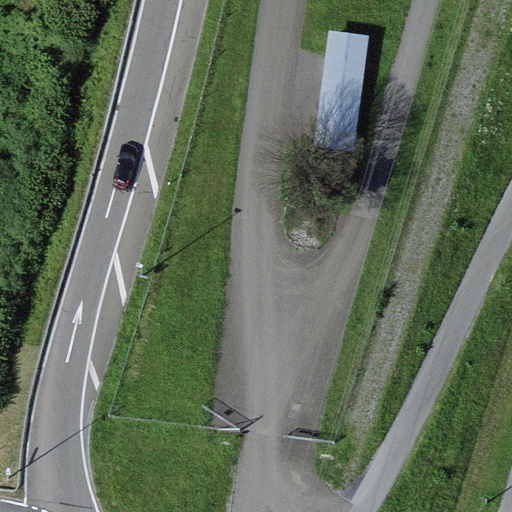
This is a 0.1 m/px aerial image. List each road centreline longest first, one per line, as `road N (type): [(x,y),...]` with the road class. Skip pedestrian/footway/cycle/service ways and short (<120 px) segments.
road 1 (motorway): [(59,511),(65,426),(88,318),(172,0)]
road 2 (track): [(511,212),(403,448),(362,511)]
